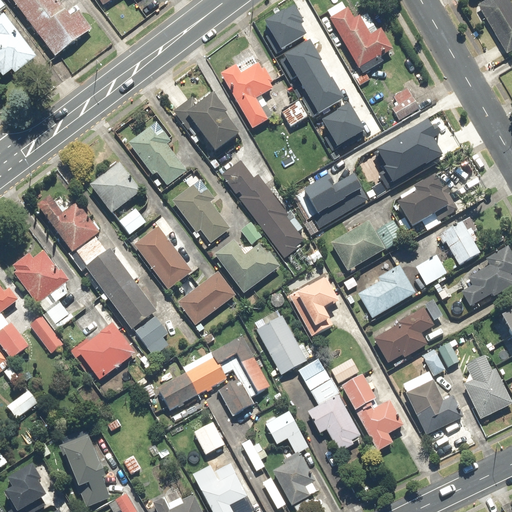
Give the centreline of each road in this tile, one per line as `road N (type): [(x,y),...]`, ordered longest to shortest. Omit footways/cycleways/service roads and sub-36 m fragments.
road 1 (residential): [(413,511),(511,464),(511,157),(420,0)]
road 2 (secondary): [(9,162),(227,0)]
